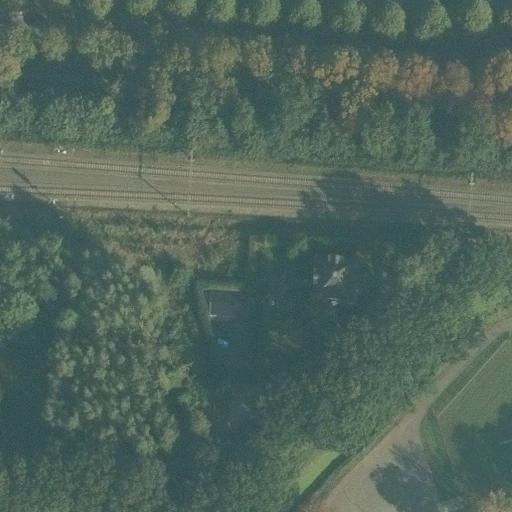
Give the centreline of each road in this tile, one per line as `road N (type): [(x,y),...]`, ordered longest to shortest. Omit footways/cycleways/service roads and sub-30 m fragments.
road 1 (tertiary): [(0,23),(259,47),(463,54),(511,47)]
road 2 (residential): [(213,0),(350,11),(511,6)]
